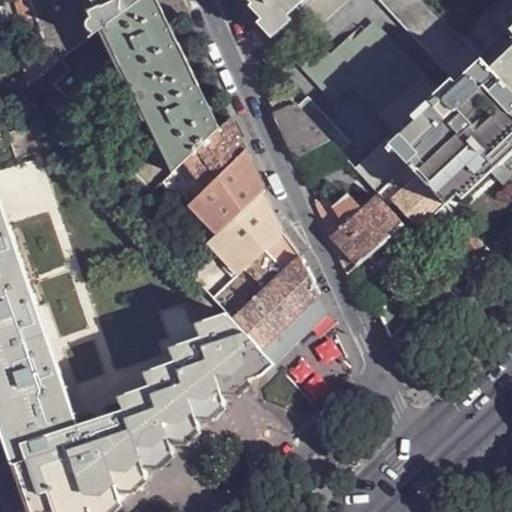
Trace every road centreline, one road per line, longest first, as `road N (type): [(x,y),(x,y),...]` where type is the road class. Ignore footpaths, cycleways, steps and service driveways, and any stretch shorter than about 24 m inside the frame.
road 1 (residential): [(204,0),(387,384)]
road 2 (residential): [(387,384),(248,511)]
road 3 (residential): [(511,270),(387,384)]
